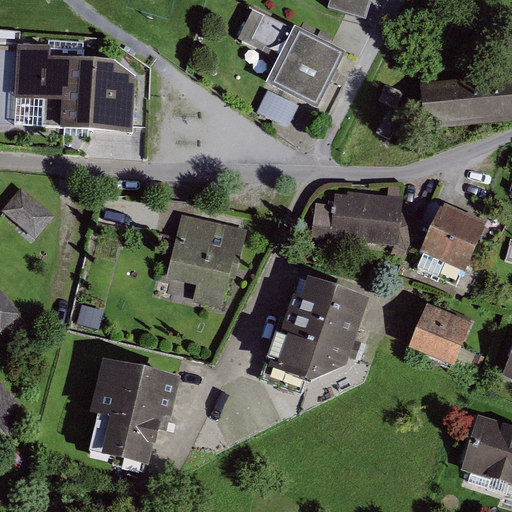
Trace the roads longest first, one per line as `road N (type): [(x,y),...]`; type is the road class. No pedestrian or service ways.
road 1 (residential): [(315,172),(251,348),(190,465)]
road 2 (residential): [(315,172),(0,158)]
road 3 (track): [(195,167),(160,59),(81,15),(72,0)]
road 4 (residential): [(511,136),(453,160),(315,172)]
road 5 (residential): [(400,0),(315,172)]
